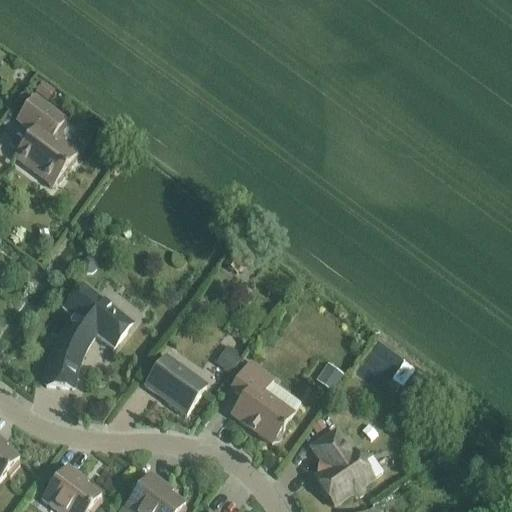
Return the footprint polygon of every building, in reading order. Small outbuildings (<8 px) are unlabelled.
[(75,161),(78,157),(55,139),(66,124),(34,99),(16,124),(32,136),(13,161),(53,191),(56,186),(59,187),(64,181),(62,178),(69,170),(72,170),(76,164),(75,161)] [(241,238),(230,252),(240,259),(251,245),(241,238)] [(240,259),(230,252),(215,273),(223,280),(240,259)] [(48,378),(46,390),(74,393),(76,383),(78,374),(81,365),(85,356),(90,347),(96,339),(113,353),(134,327),(83,287),(62,313),(73,322),(66,332),(60,343),(55,354),(51,366),(48,378)] [(240,369),(246,350),(226,345),(221,363),(240,369)] [(166,405),(186,419),(207,390),(165,360),(144,389),(158,399),(159,397),(168,403),(166,405)] [(321,375),(338,387),(348,373),(331,360),(321,375)] [(244,402),(231,419),(246,430),(247,429),(257,436),(256,437),(272,448),(273,445),(278,445),(281,441),(280,436),(301,407),(271,386),(273,382),(250,366),(231,392),(244,402)] [(363,490),(372,483),(353,456),(351,457),(336,436),(312,452),(324,469),(323,477),(316,482),(321,489),(321,494),(322,498),(325,500),(330,502),(335,509),(351,498),(354,501),(359,501),(363,498),(364,494),(363,490)] [(0,485),(7,478),(10,480),(20,469),(16,466),(19,463),(5,451),(8,448),(0,441),(0,485)] [(41,503),(52,511),(96,511),(102,505),(99,503),(101,500),(86,489),(88,486),(67,469),(41,503)] [(125,511),(124,511),(184,511),(183,511),(185,508),(170,497),(173,494),(151,477),(125,511)]
